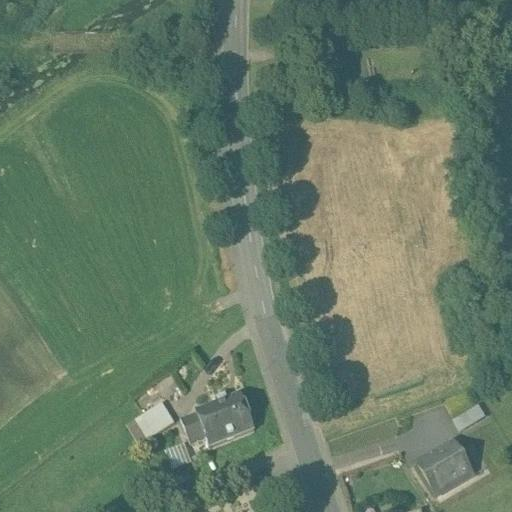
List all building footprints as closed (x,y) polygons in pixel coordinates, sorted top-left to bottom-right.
[(240,395),(196,412),(205,437),(209,447),(254,430),(240,395)] [(162,401),(135,417),(148,439),(175,423),(162,401)] [(474,411),(454,423),(459,433),(480,421),(474,411)] [(196,412),(181,418),(191,443),(205,437),(196,412)] [(454,445),(440,452),(448,466),(453,463),(463,481),(471,476),(454,445)] [(448,466),(440,452),(419,464),(436,495),(463,481),(453,463),(448,466)] [(78,463),(70,470),(74,476),(83,469),(78,463)]
